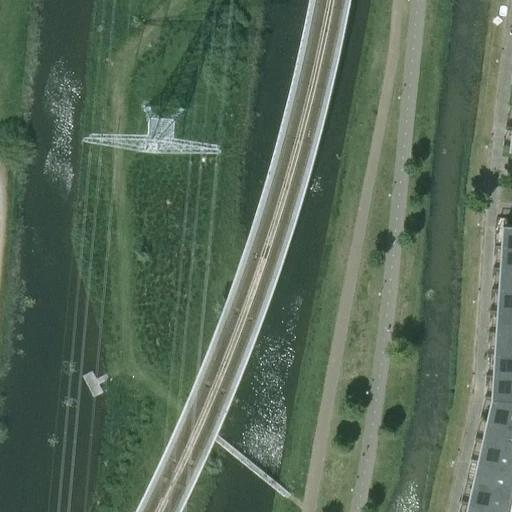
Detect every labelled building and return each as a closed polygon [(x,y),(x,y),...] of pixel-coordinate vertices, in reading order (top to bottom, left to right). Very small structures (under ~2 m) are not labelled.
[(511,247),(511,224),(503,224),(502,246),(511,247)] [(511,269),(511,247),(502,246),(501,268),(511,269)] [(511,290),(511,269),(501,268),(499,289),(511,290)] [(511,311),(511,290),(499,289),(498,311),(511,311)] [(511,333),(511,311),(498,311),(496,333),(511,333)] [(511,355),(511,333),(496,333),(495,354),(511,355)] [(511,376),(511,355),(495,354),(494,376),(511,376)] [(511,400),(511,376),(494,376),(492,398),(511,400)] [(511,424),(511,400),(492,398),(488,419),(511,424)] [(511,446),(511,424),(488,419),(483,440),(511,446)] [(511,468),(511,446),(483,440),(478,461),(511,468)] [(511,490),(511,468),(478,461),(473,482),(511,490)] [(508,511),(511,492),(511,490),(473,482),(469,503),(508,511)] [(507,511),(508,511),(469,503),(466,511),(507,511)]
